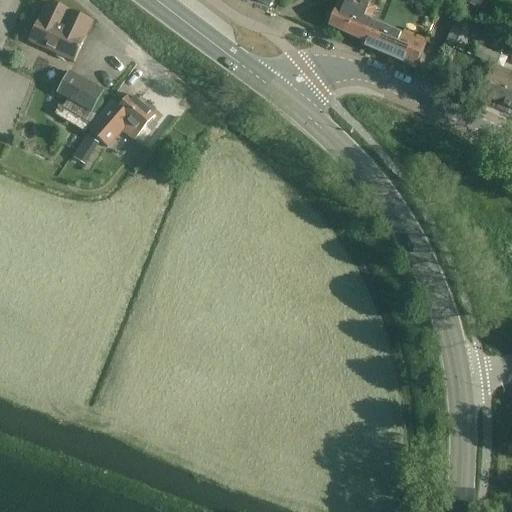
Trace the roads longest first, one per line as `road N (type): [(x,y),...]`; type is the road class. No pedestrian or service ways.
road 1 (tertiary): [(458,384),(447,328),(413,242),(356,164),(280,94)]
road 2 (tertiary): [(511,140),(355,71),(314,70),(280,94)]
road 3 (tertiary): [(280,94),(153,0)]
road 4 (tertiary): [(455,511),(458,384)]
